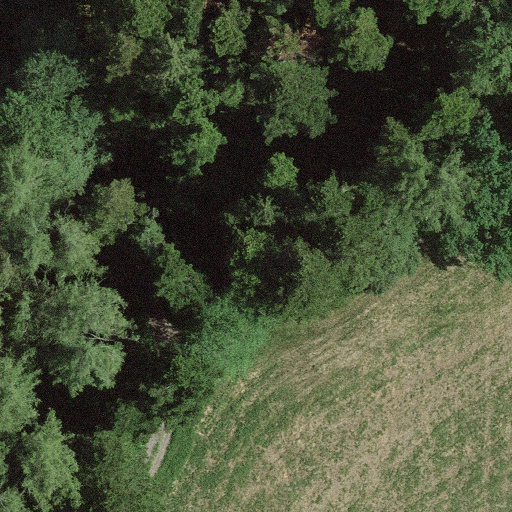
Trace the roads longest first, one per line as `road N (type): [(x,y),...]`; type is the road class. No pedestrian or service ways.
road 1 (track): [(487,0),(403,134),(189,368),(116,511)]
road 2 (track): [(0,46),(69,112),(114,183),(189,368)]
